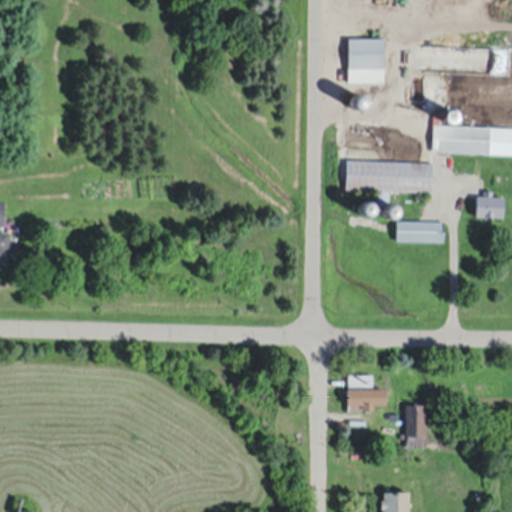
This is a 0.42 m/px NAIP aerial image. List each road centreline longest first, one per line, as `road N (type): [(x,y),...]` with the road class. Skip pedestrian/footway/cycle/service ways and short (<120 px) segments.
road 1 (residential): [(0,325),(511,337)]
road 2 (residential): [(318,511),(319,0)]
